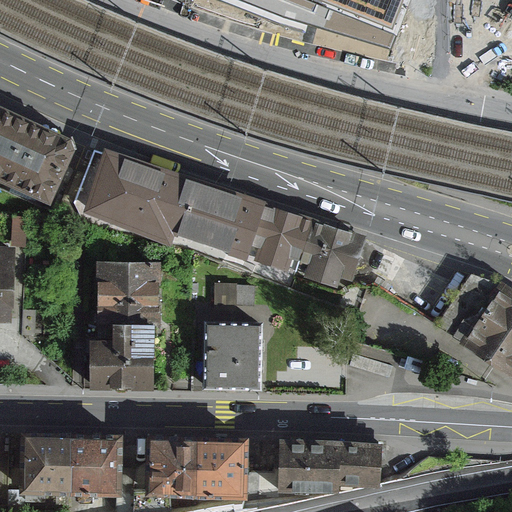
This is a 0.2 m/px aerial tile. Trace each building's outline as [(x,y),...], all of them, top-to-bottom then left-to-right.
[(308,0),(324,6),(395,33),(406,0),(308,0)] [(69,145),(0,113),(0,186),(42,205),(69,145)] [(136,162),(105,151),(83,215),(170,244),(173,234),(244,258),(249,242),(262,204),(231,194),(187,179),(136,162)] [(299,257),(311,220),(262,204),(249,242),(258,245),(253,260),(283,270),(288,254),(299,257)] [(0,249),(0,320),(8,321),(10,250),(0,249)] [(102,324),(116,324),(150,324),(156,324),(156,268),(102,269),(102,324)] [(453,274),(429,325),(511,381),(511,294),(499,285),(495,292),(479,281),(453,274)] [(216,283),(217,307),(257,306),(256,282),(216,283)] [(150,384),(150,324),(116,324),(116,343),(92,343),(92,384),(150,384)] [(261,325),(207,324),(205,388),(260,389),(261,325)] [(72,437),(25,436),(23,492),(71,493),(72,437)] [(120,439),(72,437),(71,493),(118,494),(120,439)] [(198,441),(151,439),(149,495),(196,497),(198,441)] [(245,443),(198,441),(196,497),(243,498),(245,443)] [(380,444),(276,441),(275,491),(335,493),(335,481),(379,482),(380,444)]
